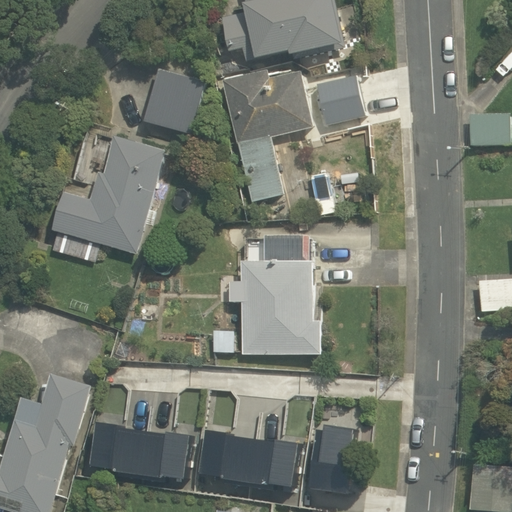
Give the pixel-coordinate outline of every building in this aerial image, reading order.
[(294,55),(343,43),(332,0),(243,0),(247,13),(221,19),(230,54),(245,50),(248,60),(293,49),(294,55)] [(229,84),(257,206),(288,199),(275,141),(319,131),(307,75),(275,83),(273,74),(229,84)] [(318,87),(324,114),(368,104),(362,78),(318,87)] [(57,253),(99,266),(105,246),(142,257),(173,155),(122,139),(111,178),(105,176),(97,204),(70,196),(59,233),(63,234),(57,253)] [(387,252),(403,251),(400,171),(383,172),(387,252)] [(247,265),(249,360),(328,357),(327,324),(321,325),(319,265),(318,265),(317,242),(252,244),(253,265),(247,265)] [(485,312),(511,310),(511,274),(482,277),(485,312)] [(218,356),(239,356),(239,334),(218,334),(218,356)] [(0,508),(12,511),(57,511),(78,448),(82,450),(101,391),(60,377),(50,409),(31,402),(7,476),(0,473),(0,508)] [(222,484),(308,497),(317,430),(277,424),(278,417),(232,411),(222,484)] [(473,458),(470,508),(511,510),(511,469),(499,469),(500,459),(473,458)]
